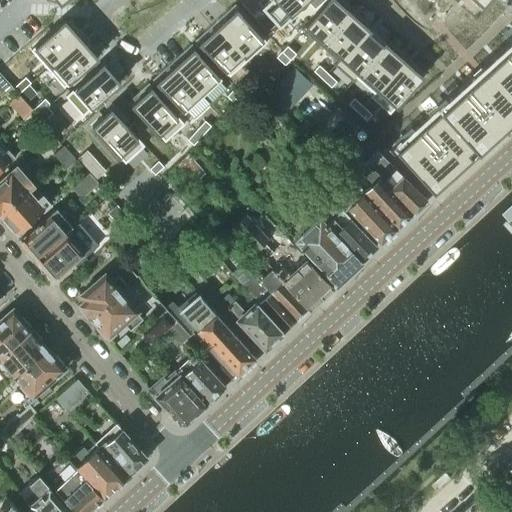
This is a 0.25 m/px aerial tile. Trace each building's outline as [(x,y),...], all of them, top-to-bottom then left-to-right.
[(274,0),(279,5),(269,15),(278,25),(301,5),(305,0),(274,0)] [(307,0),(305,0),(301,5),(309,14),(315,8),(307,0)] [(324,0),(303,25),(322,42),(350,10),(337,0),(324,0)] [(235,7),(216,24),(244,55),(263,38),(235,7)] [(350,10),(322,42),(340,58),(368,26),(350,10)] [(58,24),(32,47),(49,66),(80,38),(63,19),(58,23),(58,24)] [(216,24),(197,42),(202,47),(202,46),(226,72),(244,55),(216,24)] [(368,26),(340,58),(358,74),(386,42),(383,40),(381,42),(368,31),(370,28),(368,26)] [(80,38),(49,66),(66,85),(92,62),(92,63),(98,58),(80,38)] [(289,41),(281,50),(287,56),(295,47),(289,41)] [(273,42),(267,47),(273,55),(279,49),(273,42)] [(386,42),(358,74),(376,89),(404,58),(386,42)] [(193,45),(173,63),(202,94),(220,77),(197,51),(198,51),(193,45)] [(511,46),(397,152),(434,193),(511,121),(511,46)] [(404,58),(376,89),(395,106),(418,80),(419,81),(423,75),(404,58)] [(97,67),(71,90),(88,111),(114,87),(115,88),(120,83),(101,62),(96,67),(97,67)] [(173,63),(154,81),(159,86),(159,85),(183,111),(202,94),(173,63)] [(330,63),(324,70),(330,75),(336,68),(330,63)] [(324,70),(317,78),(323,83),(330,75),(324,70)] [(6,79),(0,84),(0,92),(2,94),(11,86),(6,79)] [(22,79),(13,87),(18,93),(27,85),(22,79)] [(239,80),(233,86),(240,93),(246,88),(239,80)] [(281,81),(268,95),(286,110),(299,97),(281,81)] [(150,84),(129,103),(157,134),(178,116),(154,90),(155,90),(150,84)] [(233,86),(227,91),(234,99),(240,93),(233,86)] [(243,92),(235,101),(242,107),(250,98),(243,92)] [(366,94),(360,102),(366,107),(372,100),(366,94)] [(25,101),(15,109),(22,117),(32,109),(25,101)] [(41,101),(32,109),(38,115),(47,107),(41,101)] [(235,101),(223,114),(233,123),(244,110),(242,107),(235,101)] [(360,102),(353,109),(359,115),(366,107),(360,102)] [(110,106),(89,125),(120,160),(141,141),(125,123),(125,122),(110,106)] [(47,107),(38,115),(43,121),(52,113),(47,107)] [(200,123),(194,129),(201,136),(207,131),(200,123)] [(194,129),(188,134),(195,141),(201,136),(194,129)] [(0,170),(14,158),(0,142),(0,170)] [(75,159),(63,146),(53,155),(65,168),(75,159)] [(86,149),(77,158),(84,166),(94,157),(86,149)] [(372,171),(373,169),(380,176),(379,178),(383,182),(386,179),(390,183),(386,186),(412,213),(426,200),(425,199),(413,186),(377,151),(364,164),(372,171)] [(188,157),(172,173),(189,192),(206,175),(188,157)] [(158,160),(149,168),(155,174),(163,166),(158,160)] [(372,183),(363,191),(397,227),(412,213),(386,186),(390,183),(386,179),(383,182),(379,178),(380,176),(373,169),(372,171),(364,164),(362,162),(357,168),(372,183)] [(0,212),(32,185),(15,166),(0,179),(0,212)] [(98,184),(88,173),(71,188),(77,194),(86,195),(98,184)] [(32,185),(0,212),(0,218),(8,228),(10,226),(15,232),(48,204),(32,185)] [(329,195),(334,201),(344,210),(347,207),(380,243),(397,227),(363,191),(357,185),(345,196),(337,188),(329,195)] [(319,216),(326,224),(361,260),(377,244),(344,210),(334,201),(319,216)] [(511,227),(511,206),(500,215),(511,227)] [(19,240),(36,259),(71,227),(55,208),(19,240)] [(233,226),(264,260),(273,252),(265,244),(269,240),(246,214),(233,226)] [(319,216),(293,240),(335,283),(361,260),(326,224),(319,216)] [(135,224),(125,234),(139,250),(150,241),(135,224)] [(71,227),(36,259),(53,279),(82,253),(77,247),(83,241),(71,227)] [(296,248),(271,270),(307,309),(332,286),(296,248)] [(247,279),(241,284),(247,291),(257,301),(283,331),(295,321),(259,280),(247,267),(242,273),(247,279)] [(270,269),(259,280),(295,321),(307,309),(271,270),(270,269)] [(87,315),(89,317),(119,291),(126,285),(117,276),(111,282),(104,273),(80,294),(84,298),(78,303),(80,306),(78,308),(86,316),(87,315)] [(119,291),(89,317),(98,326),(96,328),(103,336),(105,335),(107,337),(123,323),(129,330),(142,319),(136,312),(137,311),(119,291)] [(171,302),(164,308),(166,310),(176,321),(176,322),(189,336),(192,333),(222,364),(221,366),(232,379),(255,358),(197,295),(196,294),(178,309),(171,302)] [(234,301),(227,308),(265,349),(283,331),(257,301),(244,313),(241,310),(242,310),(234,301)] [(0,319),(0,356),(30,330),(29,328),(31,326),(23,317),(21,319),(12,309),(0,319)] [(166,310),(141,332),(152,344),(166,331),(176,322),(176,321),(166,310)] [(176,322),(166,331),(179,345),(189,336),(176,322)] [(0,374),(7,383),(47,349),(40,341),(42,339),(34,330),(32,332),(30,330),(0,356),(0,374)] [(47,349),(7,383),(8,383),(16,377),(32,395),(22,404),(26,409),(19,415),(18,413),(8,422),(9,424),(3,429),(10,438),(28,422),(38,415),(32,408),(39,402),(53,390),(47,383),(64,368),(62,366),(64,364),(56,355),(54,357),(47,349)] [(195,352),(175,370),(206,403),(225,385),(195,352)] [(206,403),(175,370),(166,378),(164,375),(149,388),(179,422),(186,422),(206,403)] [(55,399),(65,409),(86,390),(77,380),(55,399)] [(116,423),(95,443),(125,477),(144,460),(144,454),(116,423)] [(82,445),(68,458),(103,497),(117,485),(125,478),(125,477),(95,443),(94,443),(97,446),(89,453),(82,445)] [(86,511),(103,497),(68,458),(65,456),(44,476),(65,500),(76,511),(86,511)] [(71,511),(38,475),(18,492),(30,506),(35,511),(71,511)] [(0,511),(21,511),(20,511),(19,511),(4,494),(0,498),(0,511)] [(473,500),(462,511),(493,511),(479,494),(473,499),(473,500)]
